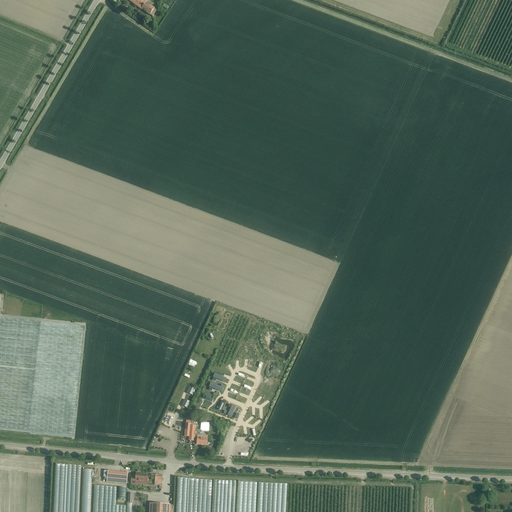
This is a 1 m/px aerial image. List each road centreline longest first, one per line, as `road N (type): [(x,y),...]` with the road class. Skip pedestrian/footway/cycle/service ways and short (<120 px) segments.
road 1 (unclassified): [(511,479),(242,469),(0,444)]
road 2 (unclassified): [(0,166),(97,0)]
